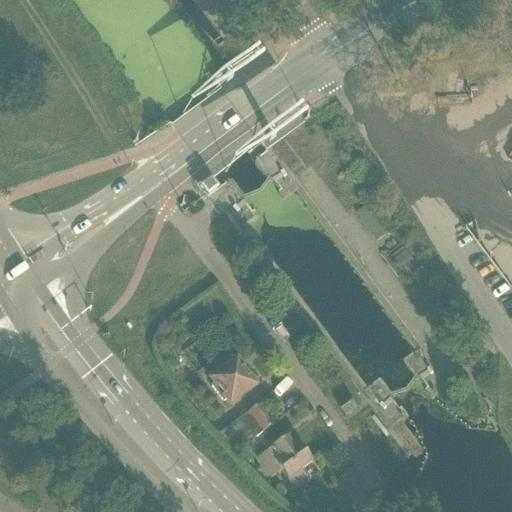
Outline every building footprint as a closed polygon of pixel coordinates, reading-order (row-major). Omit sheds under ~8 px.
[(208,196),(216,190),(210,182),(202,188),(208,196)] [(364,209),(357,215),(377,242),(385,236),(364,209)] [(225,360),(207,373),(211,379),(209,380),(213,385),(210,387),(222,404),(225,402),(228,406),(254,387),(236,362),(229,366),(225,360)] [(345,417),(346,416),(356,408),(350,400),(339,408),(345,417)] [(247,414),(248,415),(262,434),(273,425),(258,405),(247,414)] [(262,434),(248,415),(240,421),(252,437),(254,436),(256,438),(262,434)] [(267,449),(269,452),(257,460),(272,480),(280,474),(289,486),(295,487),(302,481),(303,476),(300,472),(311,463),(298,445),(294,447),(286,436),(283,437),(285,439),(271,449),(270,448),(267,449)]
